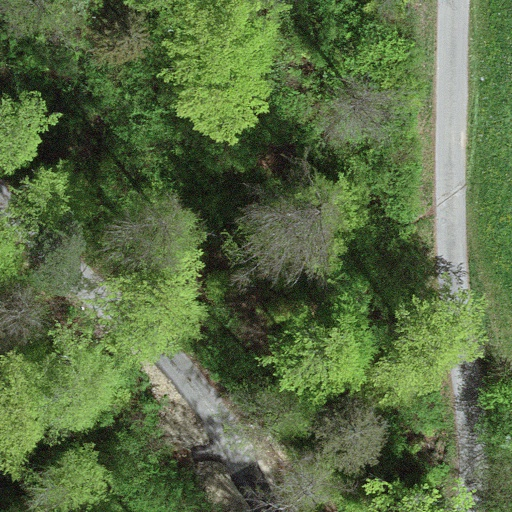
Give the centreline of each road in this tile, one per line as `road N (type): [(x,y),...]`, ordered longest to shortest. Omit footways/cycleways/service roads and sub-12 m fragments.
road 1 (residential): [(452,0),(445,259),(471,474),(465,511)]
road 2 (track): [(271,511),(194,366),(0,210)]
